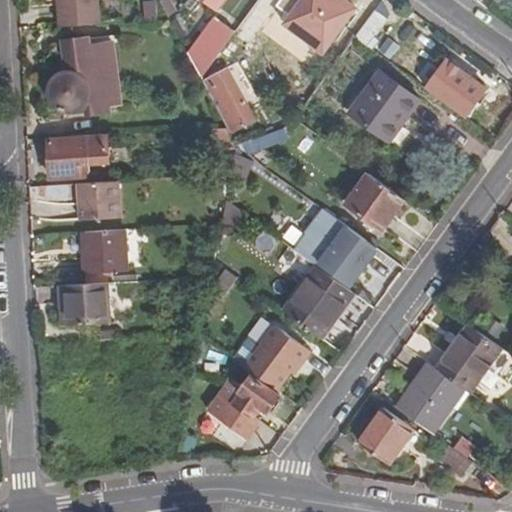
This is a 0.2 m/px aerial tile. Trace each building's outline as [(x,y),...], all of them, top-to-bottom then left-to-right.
[(100,23),(98,0),(57,0),(59,26),(100,23)] [(364,18),(357,0),(342,0),(350,22),(364,18)] [(156,20),(156,2),(144,3),(145,19),(156,20)] [(199,78),(240,23),(220,9),(187,54),(199,78)] [(367,46),(386,19),(375,10),(355,37),(367,46)] [(119,104),(111,43),(90,46),(89,39),(62,42),(65,71),(56,75),(51,80),(48,88),(48,96),(52,104),(57,108),(63,110),(83,108),(85,117),(107,114),(106,105),(119,104)] [(236,65),(201,82),(210,99),(223,126),(226,131),(229,135),(252,123),(247,112),(257,107),(236,65)] [(480,87),(450,66),(430,92),(460,114),(480,87)] [(404,113),(408,116),(420,101),(381,73),(352,113),(387,140),(399,124),(397,123),(404,113)] [(401,126),(408,116),(404,113),(397,123),(399,124),(401,126)] [(223,126),(212,127),(213,151),(227,150),(226,131),(223,126)] [(229,135),(226,131),(227,150),(234,150),(235,146),(229,135)] [(249,154),(291,142),(287,131),(245,142),(249,154)] [(106,137),(48,140),(49,177),(87,175),(86,162),(108,161),(106,137)] [(380,229),(404,198),(368,173),(347,204),(380,229)] [(120,217),(119,179),(78,181),(80,219),(120,217)] [(138,271),(137,261),(136,228),(86,232),(87,258),(84,258),(85,274),(95,273),(122,272),(138,271)] [(348,284),(371,253),(342,232),(319,263),(348,284)] [(353,292),(318,266),(285,312),(319,337),(353,292)] [(123,282),(122,272),(95,273),(96,284),(107,284),(121,282),(123,282)] [(109,323),(107,284),(96,284),(65,286),(67,325),(109,323)] [(240,362),(247,366),(277,388),(296,359),(302,362),(310,350),(270,321),(240,362)] [(440,366),(464,384),(472,391),(504,348),(471,324),(440,366)] [(431,430),(464,384),(440,366),(432,360),(398,405),(431,430)] [(279,394),(251,374),(242,386),(230,377),(207,408),(246,438),(265,424),(255,417),(262,408),(267,410),(279,394)] [(108,431),(107,386),(86,386),(86,391),(71,393),(72,433),(108,431)] [(386,459),(411,425),(384,406),(359,440),(386,459)] [(470,458),(449,443),(439,456),(461,472),(470,458)]
